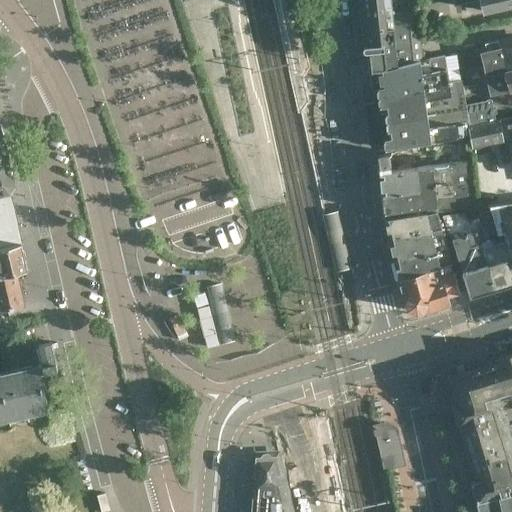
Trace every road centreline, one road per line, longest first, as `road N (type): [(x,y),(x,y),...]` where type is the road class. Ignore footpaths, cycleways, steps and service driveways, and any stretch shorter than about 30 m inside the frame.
road 1 (tertiary): [(174,511),(68,105),(36,42),(0,0)]
road 2 (residential): [(333,0),(352,182),(394,344)]
road 3 (tertiary): [(394,344),(236,396),(217,422),(216,472)]
road 4 (tertiary): [(216,472),(229,427),(253,405),(399,363)]
road 5 (residential): [(399,363),(431,511)]
road 6 (tertiary): [(511,303),(394,344)]
road 7 (tertiary): [(399,363),(511,317)]
